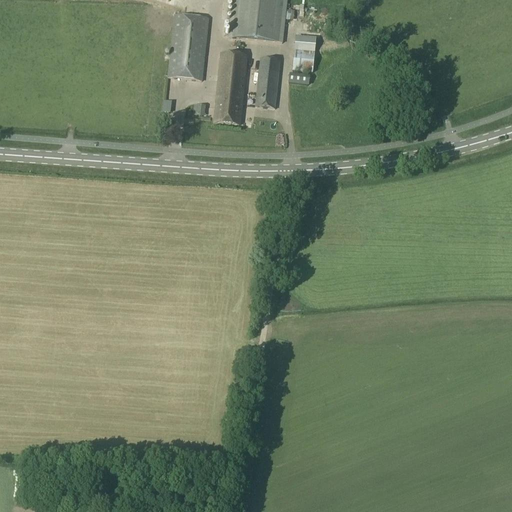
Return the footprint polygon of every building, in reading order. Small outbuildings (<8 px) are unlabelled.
[(281,45),(286,0),(231,0),(228,39),(281,45)] [(200,83),(207,21),(174,18),(167,80),(200,83)] [(319,53),(320,39),(290,38),(290,52),(319,53)] [(312,75),(313,55),(293,53),(291,73),(312,75)] [(221,57),(213,124),(238,127),(245,59),(238,58),(227,57),(221,57)] [(275,111),(280,63),(259,60),(254,109),(275,111)] [(307,87),(308,77),(289,75),(287,85),(307,87)] [(303,134),(314,121),(315,122),(325,110),(315,102),(310,109),(306,106),(301,112),(299,111),(294,117),(299,121),(294,127),(303,134)]
